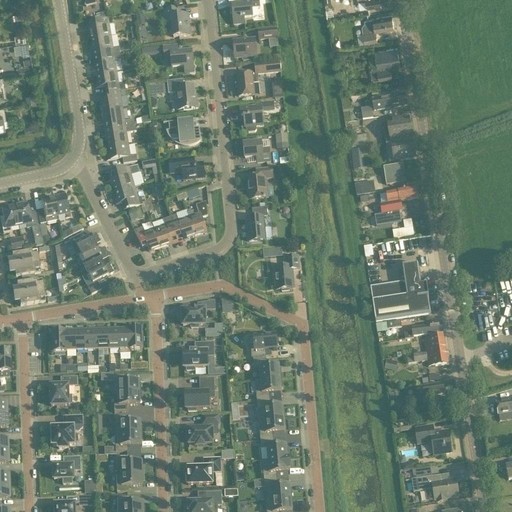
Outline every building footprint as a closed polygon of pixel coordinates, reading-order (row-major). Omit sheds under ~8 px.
[(241,0),(242,4),(231,6),(233,26),(244,25),(244,19),(252,18),(252,10),(260,10),(259,0),(241,0)] [(361,0),(365,0),(367,8),(389,5),(388,0),(358,0),(358,1),(361,0)] [(164,23),(171,22),(173,38),(190,36),(188,16),(180,16),(179,9),(163,12),(164,23)] [(95,15),(97,22),(108,20),(106,12),(95,15)] [(364,23),(362,26),(363,33),(365,43),(377,41),(375,31),(393,28),(391,15),(373,18),(373,19),(364,20),(365,23),(364,23)] [(143,16),(136,17),(137,27),(145,26),(143,16)] [(91,42),(111,39),(109,26),(113,25),(112,20),(108,20),(97,22),(95,22),(95,28),(89,29),(91,42)] [(276,31),(258,32),(259,41),(269,40),(270,48),(278,47),(276,31)] [(99,52),(100,59),(120,55),(119,50),(113,50),(111,39),(91,42),(93,53),(99,52)] [(250,60),(250,59),(257,58),(255,41),(235,43),(236,49),(234,49),(235,60),(241,60),(241,61),(243,62),(249,62),(250,60)] [(27,43),(21,44),(22,54),(29,53),(27,43)] [(164,61),(171,61),(172,69),(184,68),(185,74),(194,73),(191,53),(179,54),(177,46),(162,47),(164,61)] [(144,57),(160,56),(160,47),(143,48),(144,57)] [(386,68),(385,65),(399,63),(397,48),(375,51),(377,66),(371,67),(369,69),(370,78),(374,81),(392,78),(390,67),(386,68)] [(95,65),(97,78),(117,74),(115,62),(121,61),(120,55),(100,59),(101,64),(95,65)] [(254,97),(253,84),(259,84),(258,76),(281,74),(280,63),(255,65),(256,74),(236,76),(238,98),(254,97)] [(105,88),(106,95),(125,92),(124,85),(118,86),(117,74),(97,78),(99,89),(105,88)] [(270,99),(281,99),(281,80),(270,80),(270,99)] [(168,95),(176,94),(177,111),(197,109),(196,96),(194,96),(193,88),(183,89),(183,81),(167,83),(168,95)] [(101,101),(103,114),(122,111),(121,99),(126,98),(125,92),(106,95),(106,100),(101,101)] [(37,94),(28,96),(29,103),(38,102),(37,94)] [(374,112),(388,109),(407,106),(405,95),(372,101),(374,112)] [(256,130),(256,127),(263,127),(261,107),(240,109),(241,121),(244,121),(244,128),(246,128),(246,131),(248,133),(255,133),(256,130)] [(362,120),(373,119),(371,108),(361,109),(362,120)] [(110,125),(111,131),(135,127),(134,121),(124,122),(122,111),(103,114),(105,125),(110,125)] [(385,131),(383,131),(386,146),(391,145),(412,141),(408,119),(384,124),(385,131)] [(199,144),(199,143),(200,142),(199,128),(193,129),(193,121),(198,121),(198,120),(192,121),(163,124),(163,125),(168,124),(169,131),(166,132),(166,133),(167,135),(167,136),(169,138),(169,139),(171,141),(172,142),(173,143),(176,145),(178,146),(180,147),(182,147),(183,147),(186,148),(189,147),(191,147),(194,146),(196,145),(199,144)] [(107,137),(109,150),(128,147),(126,135),(136,133),(135,127),(111,131),(112,136),(107,137)] [(288,149),(287,134),(275,135),(277,150),(288,149)] [(366,135),(347,138),(349,149),(367,147),(366,135)] [(415,160),(412,141),(391,145),(395,167),(383,169),(386,186),(407,183),(403,162),(415,160)] [(257,158),(258,164),(271,163),(270,150),(262,151),(262,143),(244,145),(245,160),(257,158)] [(130,158),(128,147),(109,150),(110,161),(122,159),(123,165),(137,163),(136,157),(130,158)] [(367,149),(350,150),(351,170),(368,169),(367,149)] [(170,176),(182,175),(183,182),(204,180),(203,164),(195,165),(194,158),(175,160),(168,161),(170,176)] [(157,161),(141,163),(143,171),(152,170),(153,176),(154,176),(159,175),(157,161)] [(112,182),(116,194),(134,188),(131,177),(139,174),(137,166),(118,172),(121,180),(112,182)] [(248,186),(249,202),(268,200),(267,180),(273,180),(272,170),(257,172),(257,178),(249,179),(250,186),(248,186)] [(164,189),(172,188),(171,180),(163,181),(164,189)] [(355,183),(356,196),(375,195),(374,182),(355,183)] [(382,215),(374,217),(376,227),(401,223),(399,213),(402,212),(401,202),(418,199),(416,187),(397,191),(397,192),(386,194),(386,195),(388,204),(380,206),(382,215)] [(138,199),(134,188),(116,194),(119,206),(125,204),(127,211),(144,206),(141,198),(138,199)] [(194,190),(195,197),(207,195),(205,188),(194,190)] [(53,201),(57,218),(64,216),(65,220),(71,219),(66,196),(58,198),(58,199),(53,201)] [(43,210),(37,212),(40,225),(57,221),(57,218),(53,201),(49,201),(48,199),(41,201),(43,210)] [(188,214),(189,219),(196,237),(208,234),(203,219),(208,217),(207,203),(197,207),(200,215),(194,217),(192,212),(188,214)] [(157,204),(147,207),(149,213),(159,209),(157,204)] [(13,207),(18,228),(25,226),(26,230),(38,227),(36,216),(29,217),(26,205),(21,207),(21,205),(13,207)] [(10,229),(18,228),(13,207),(5,208),(6,210),(1,211),(2,218),(0,218),(0,222),(3,235),(11,233),(10,229)] [(253,218),(246,219),(248,243),(266,242),(263,218),(267,217),(266,208),(252,210),(253,218)] [(176,218),(171,220),(177,237),(182,235),(184,242),(196,237),(189,219),(178,223),(176,218)] [(177,237),(171,220),(165,222),(166,226),(155,230),(161,249),(173,245),(171,239),(177,237)] [(411,221),(405,222),(406,231),(393,233),(394,240),(414,237),(411,221)] [(70,230),(61,234),(63,241),(83,230),(81,225),(70,230)] [(150,253),(161,249),(155,230),(143,234),(142,229),(133,232),(142,249),(148,247),(150,253)] [(81,255),(97,247),(96,246),(101,244),(97,235),(76,246),(81,255)] [(20,239),(9,241),(11,252),(23,250),(20,239)] [(35,248),(36,248),(43,246),(41,239),(33,240),(35,248)] [(371,245),(363,246),(365,257),(372,256),(371,245)] [(99,252),(97,247),(81,255),(85,264),(84,265),(84,266),(108,254),(105,249),(99,252)] [(22,278),(22,281),(35,279),(34,276),(40,275),(39,263),(37,252),(12,256),(15,279),(22,278)] [(84,266),(88,275),(105,267),(102,262),(110,259),(108,254),(84,266)] [(275,269),(276,276),(274,276),(275,285),(277,284),(277,291),(281,290),(281,293),(289,292),(289,290),(293,289),(291,274),(293,274),(292,270),(299,270),(298,257),(285,259),(286,266),(283,267),(283,269),(275,269)] [(402,268),(404,284),(371,289),(376,324),(431,316),(429,299),(430,299),(428,285),(422,286),(419,265),(402,268)] [(105,267),(88,275),(83,278),(92,296),(102,291),(97,283),(115,274),(110,266),(105,268),(105,267)] [(35,279),(22,281),(23,284),(16,285),(20,308),(45,304),(44,292),(41,280),(35,281),(35,279)] [(61,281),(57,282),(58,288),(62,287),(67,285),(65,279),(61,281)] [(182,313),(180,313),(181,320),(182,320),(182,327),(191,326),(191,329),(198,329),(198,326),(206,326),(205,311),(215,311),(214,302),(197,305),(198,311),(182,311),(182,313)] [(222,314),(235,312),(233,302),(221,304),(222,314)] [(401,328),(401,322),(388,323),(389,330),(401,328)] [(222,324),(214,324),(214,329),(205,330),(205,338),(222,337),(222,324)] [(413,337),(419,337),(443,333),(442,326),(412,330),(413,333),(404,334),(405,340),(413,339),(413,337)] [(129,330),(129,332),(130,332),(130,351),(131,351),(142,351),(141,330),(129,330)] [(108,332),(97,333),(98,351),(109,351),(108,332)] [(108,332),(109,351),(119,350),(120,350),(119,332),(108,332)] [(120,350),(119,350),(119,355),(131,355),(131,351),(130,351),(130,332),(129,332),(119,332),(120,350)] [(66,353),(66,352),(65,334),(65,333),(53,333),(54,354),(66,353)] [(87,333),(76,334),(76,352),(87,351),(87,333)] [(97,333),(87,333),(87,351),(98,351),(97,333)] [(66,352),(76,352),(76,334),(65,334),(66,352)] [(265,351),(277,350),(276,346),(278,346),(277,340),(276,340),(275,336),(262,338),(262,336),(256,337),(256,338),(253,338),(254,346),(250,347),(251,359),(266,358),(265,351)] [(423,340),(426,354),(446,351),(444,336),(430,338),(431,339),(423,340)] [(194,369),(208,368),(207,357),(214,357),(213,344),(195,345),(195,353),(183,353),(184,359),(182,359),(182,367),(184,367),(184,369),(186,369),(186,372),(194,371),(194,369)] [(446,351),(426,354),(407,357),(408,365),(427,362),(428,368),(435,367),(435,368),(449,366),(446,351)] [(0,352),(0,373),(9,373),(8,352),(0,352)] [(260,369),(261,381),(261,382),(281,380),(280,373),(279,373),(278,368),(279,367),(267,368),(266,361),(253,362),(254,370),(260,369)] [(385,369),(393,371),(395,363),(387,361),(385,369)] [(114,395),(141,394),(141,387),(139,387),(139,382),(126,382),(126,376),(113,377),(114,395)] [(77,387),(77,379),(61,379),(61,386),(50,387),(51,407),(69,407),(69,405),(72,405),(72,397),(69,397),(68,387),(77,387)] [(196,410),(209,409),(209,400),(215,400),(214,379),(199,380),(200,394),(185,394),(185,410),(188,410),(188,413),(196,412),(196,410)] [(255,382),(257,402),(270,401),(269,394),(281,393),(281,392),(280,392),(280,387),(281,387),(281,380),(261,382),(261,381),(255,382)] [(419,399),(427,398),(445,395),(443,385),(417,390),(419,399)] [(141,401),(141,394),(114,395),(118,395),(119,406),(114,406),(114,413),(127,412),(127,406),(139,406),(139,401),(141,401)] [(511,399),(496,402),(498,416),(511,413),(511,399)] [(270,401),(257,402),(258,422),(285,420),(284,412),(282,413),(282,407),(283,407),(282,407),(270,408),(270,401)] [(404,410),(395,411),(397,422),(406,421),(404,410)] [(115,435),(142,434),(142,427),(140,427),(140,423),(127,423),(127,417),(115,417),(115,435)] [(204,430),(188,430),(188,433),(186,433),(187,443),(188,443),(188,446),(196,445),(196,447),(205,447),(204,445),(213,445),(213,429),(212,429),(212,425),(218,425),(218,417),(202,418),(202,426),(204,426),(204,430)] [(65,428),(52,429),(52,447),(58,446),(59,450),(69,450),(68,446),(74,446),(74,433),(79,433),(84,428),(83,418),(64,418),(64,426),(65,428)] [(285,420),(258,422),(260,442),(274,441),(273,434),(285,433),(285,432),(284,432),(284,427),(285,427),(285,420)] [(432,444),(434,457),(451,454),(448,432),(434,434),(432,427),(415,430),(418,446),(432,444)] [(143,442),(142,434),(115,435),(116,453),(128,453),(128,448),(141,447),(141,442),(143,442)] [(6,440),(0,440),(0,452),(9,452),(9,445),(7,445),(6,440)] [(274,441),(260,442),(261,449),(267,449),(268,461),(288,459),(288,451),(286,452),(286,447),(286,446),(274,448),(274,441)] [(7,459),(9,459),(9,452),(0,452),(0,464),(7,464),(7,459)] [(234,453),(221,453),(222,461),(234,461),(234,453)] [(116,476),(144,475),(144,468),(142,468),(141,463),(129,463),(128,457),(116,458),(116,476)] [(80,472),(80,458),(66,459),(66,467),(51,467),(51,475),(54,475),(54,480),(63,480),(63,485),(72,485),(72,480),(74,480),(73,472),(80,472)] [(268,462),(262,463),(264,482),(277,480),(277,473),(289,472),(288,472),(288,470),(290,470),(289,459),(288,459),(268,461),(268,462)] [(188,488),(213,488),(212,476),(220,476),(220,460),(204,461),(204,469),(187,469),(187,475),(185,475),(185,486),(188,486),(188,488)] [(117,494),(130,493),(129,487),(142,487),(142,482),(144,482),(144,475),(116,476),(117,494)] [(0,488),(10,488),(10,481),(8,481),(8,476),(0,476),(0,488)] [(459,498),(456,481),(441,483),(440,476),(411,481),(413,494),(433,491),(434,502),(437,502),(437,503),(446,502),(446,500),(459,498)] [(277,480),(264,482),(266,502),(292,499),(291,492),(290,492),(289,487),(290,487),(290,486),(278,487),(277,480)] [(84,481),(85,495),(96,494),(96,481),(84,481)] [(0,500),(9,500),(8,495),(10,495),(10,488),(0,488),(0,500)] [(205,493),(206,502),(188,503),(188,511),(213,511),(213,507),(222,507),(221,493),(205,493)] [(95,497),(87,497),(87,508),(96,508),(95,497)] [(79,498),(66,498),(66,505),(55,505),(55,511),(54,511),(75,511),(75,505),(79,505),(79,498)] [(130,498),(117,498),(117,511),(145,511),(145,508),(143,508),(143,504),(130,504),(130,498)] [(292,499),(266,502),(266,511),(292,511),(291,506),(293,506),(292,499)]
